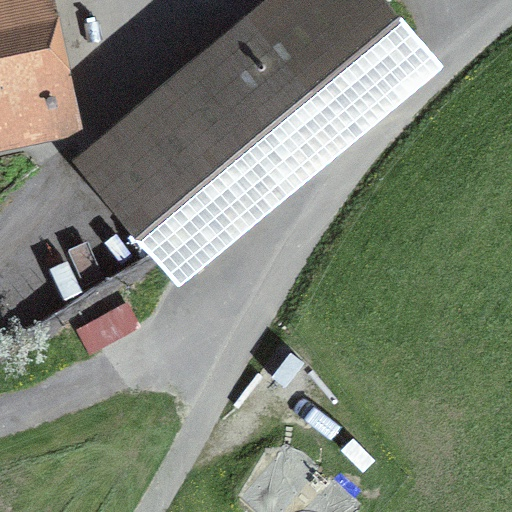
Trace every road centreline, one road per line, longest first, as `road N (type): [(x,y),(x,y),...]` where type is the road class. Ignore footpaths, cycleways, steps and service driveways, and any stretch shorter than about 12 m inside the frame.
road 1 (track): [(511,14),(479,41),(292,254),(150,511)]
road 2 (track): [(292,254),(29,412),(0,411)]
road 3 (track): [(0,245),(74,170),(123,0)]
